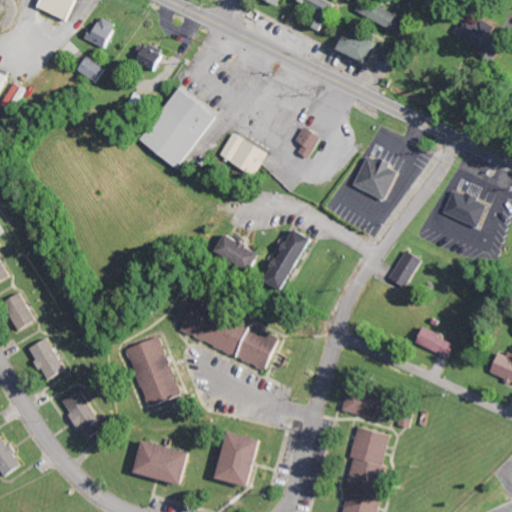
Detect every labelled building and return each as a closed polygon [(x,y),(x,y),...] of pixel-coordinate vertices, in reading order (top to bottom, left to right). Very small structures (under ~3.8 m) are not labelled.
[(46,0),(43,9),(75,20),(82,0),(46,0)] [(276,0),(284,3),(285,0),(300,0),(323,11),(317,23),(330,29),(342,3),(336,0),(276,0)] [(414,19),(374,0),(361,0),(364,1),(359,11),(407,34),(414,19)] [(93,40),(112,49),(124,24),(105,15),(93,40)] [(498,31),(467,15),(458,33),(487,47),(483,54),(498,61),(507,42),(495,36),(498,31)] [(377,63),(384,41),(354,32),(351,42),(345,40),(341,53),(377,63)] [(146,41),(136,57),(162,72),(172,56),(146,41)] [(106,84),(115,69),(93,55),(84,70),(106,84)] [(13,76),(0,69),(0,102),(13,76)] [(16,114),(31,89),(17,81),(3,106),(16,114)] [(181,168),(224,115),(188,86),(145,139),(181,168)] [(301,140),(307,144),(303,152),(315,159),(327,136),(309,126),(301,140)] [(223,157),(261,175),(273,150),(235,133),(223,157)] [(392,200),(404,172),(395,168),(397,162),(386,157),(384,162),(372,156),(359,185),(392,200)] [(449,214),(485,228),(494,203),(458,190),(449,214)] [(319,239),(298,228),(271,280),(292,291),(319,239)] [(221,253),(258,271),(267,252),(230,235),(221,253)] [(0,285),(15,278),(1,249),(0,249),(0,285)] [(411,288),(426,258),(410,250),(395,279),(411,288)] [(9,303),(26,331),(43,321),(26,293),(9,303)] [(185,331),(272,371),(287,339),(200,299),(197,304),(191,301),(182,321),(188,324),(185,331)] [(460,343),(430,328),(422,343),(452,358),(460,343)] [(184,398),(165,338),(136,347),(155,407),(184,398)] [(51,381),(71,372),(55,339),(36,348),(51,381)] [(379,418),(384,396),(352,389),(348,412),(379,418)] [(94,439),(111,428),(86,390),(69,401),(94,439)] [(414,428),(418,411),(406,408),(403,425),(414,428)] [(348,511),(379,511),(398,435),(361,427),(354,458),(357,459),(350,489),(354,489),(348,511)] [(269,440),(235,432),(224,479),(257,487),(269,440)] [(8,435),(0,440),(0,460),(11,477),(29,465),(8,435)] [(190,486),(199,454),(151,440),(142,472),(190,486)]
